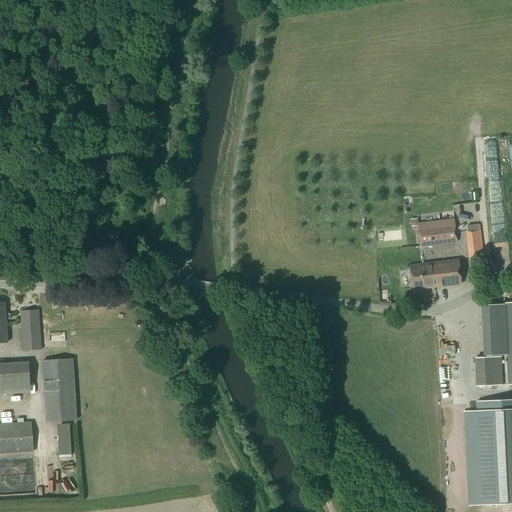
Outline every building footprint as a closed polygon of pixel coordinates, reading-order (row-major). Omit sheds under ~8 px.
[(456,243),(454,223),(443,224),(443,222),(436,223),(437,225),(418,227),(420,247),(456,243)] [(469,260),(484,258),(479,224),(466,226),(467,231),(465,231),(469,260)] [(458,261),(427,265),(409,267),(412,290),(461,284),(458,261)] [(507,355),(504,305),(482,306),(485,356),(507,355)] [(23,351),(41,349),(38,317),(21,319),(23,351)] [(59,339),(59,330),(45,331),(45,339),(59,339)] [(502,385),(501,357),(475,358),(476,387),(502,385)] [(46,422),(75,420),(76,420),(72,359),(42,361),(46,422)] [(28,363),(0,364),(0,393),(29,392),(28,363)] [(471,505),(511,502),(511,399),(476,402),(477,411),(466,412),(471,505)] [(17,423),(0,423),(0,454),(33,452),(31,422),(23,423),(23,418),(17,419),(17,423)]
